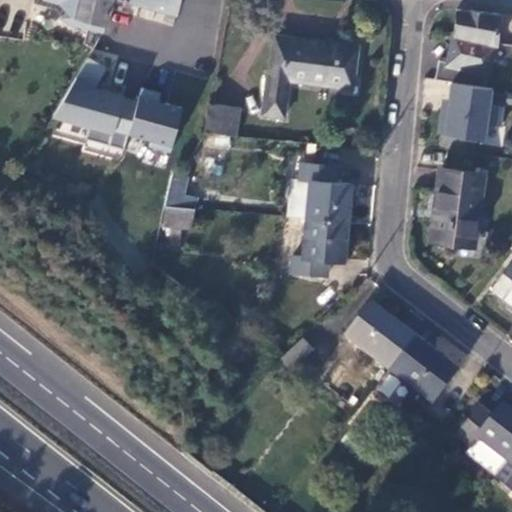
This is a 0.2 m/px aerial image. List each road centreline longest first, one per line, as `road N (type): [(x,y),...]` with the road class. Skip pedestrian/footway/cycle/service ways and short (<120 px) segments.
road 1 (residential): [(511,364),(388,264),(408,0)]
road 2 (trunk): [(199,511),(0,354)]
road 3 (trunk): [(0,430),(102,511)]
